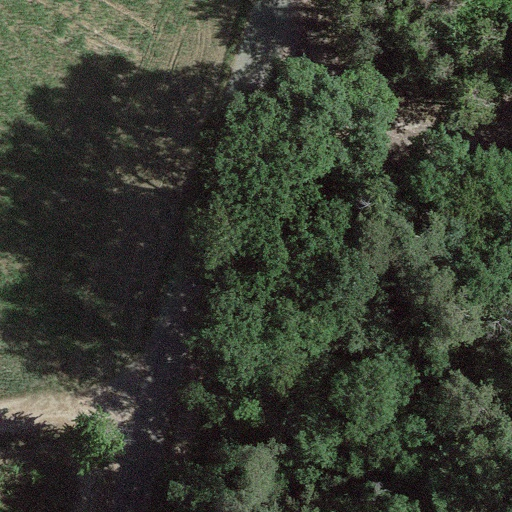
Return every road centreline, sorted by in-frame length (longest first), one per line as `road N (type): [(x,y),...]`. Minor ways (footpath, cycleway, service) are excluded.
road 1 (unclassified): [(275,0),(149,403),(126,511)]
road 2 (track): [(442,511),(405,204),(421,140)]
road 3 (track): [(511,187),(421,140),(262,35)]
road 4 (track): [(149,403),(0,416)]
